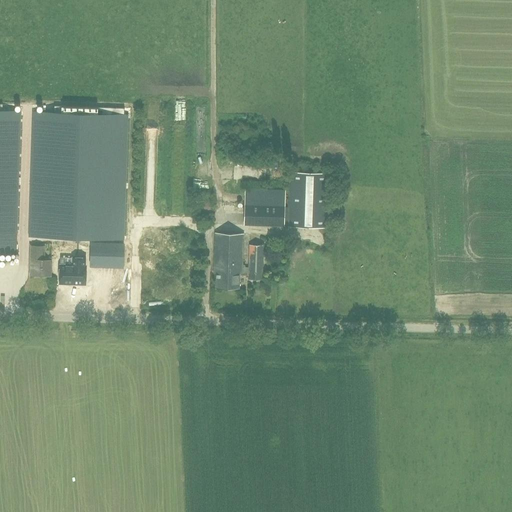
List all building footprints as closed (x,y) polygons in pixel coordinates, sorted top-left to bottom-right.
[(0,251),(16,252),(17,234),(19,234),(23,112),(13,111),(13,105),(0,104),(0,251)] [(33,112),(28,236),(126,240),(130,109),(41,106),(40,112),(33,112)] [(150,164),(152,176),(160,174),(158,163),(150,164)] [(288,226),(328,227),(330,173),(290,172),(288,207),(284,207),(285,191),(245,189),(244,225),(284,226),(288,226)] [(199,215),(208,215),(213,207),(209,198),(200,198),(194,206),(199,215)] [(262,279),(263,246),(249,245),(248,267),(244,267),(244,265),(242,265),(243,234),(215,233),(213,273),(216,273),(216,288),(239,288),(239,276),(248,276),(248,279),(262,279)] [(91,243),(90,266),(123,267),(124,244),(91,243)] [(32,273),(52,276),(54,256),(34,254),(32,273)] [(85,284),(86,266),(85,266),(85,258),(73,258),(73,266),(60,265),(59,283),(85,284)]
